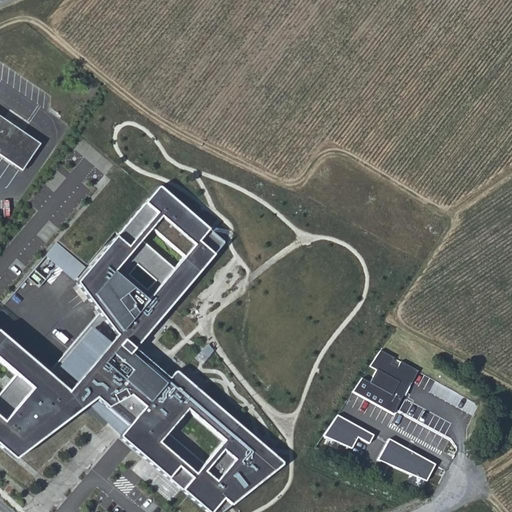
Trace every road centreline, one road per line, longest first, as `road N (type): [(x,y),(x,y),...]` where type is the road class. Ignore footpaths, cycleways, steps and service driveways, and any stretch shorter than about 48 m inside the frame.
road 1 (track): [(0,25),(25,20),(53,32),(160,118),(275,180),(299,179),(330,148),(452,208),(511,171)]
road 2 (track): [(511,379),(402,327),(395,313),(449,227),(452,208)]
